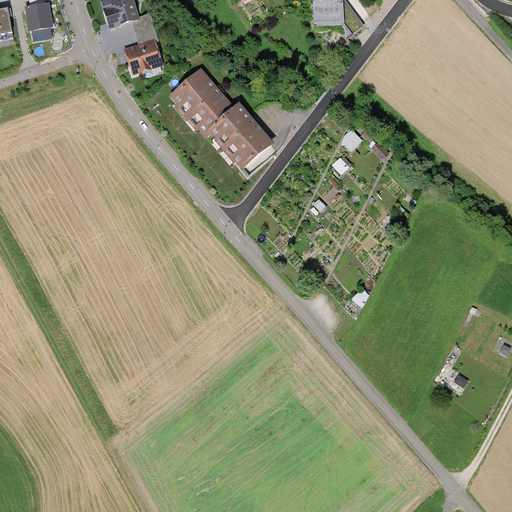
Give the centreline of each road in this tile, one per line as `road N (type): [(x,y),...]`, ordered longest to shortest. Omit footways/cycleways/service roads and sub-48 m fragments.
road 1 (tertiary): [(473,511),(228,228)]
road 2 (track): [(143,511),(0,250)]
road 3 (tertiary): [(228,228),(150,141),(90,51)]
road 4 (residential): [(228,228),(333,93)]
road 5 (track): [(446,511),(511,396)]
